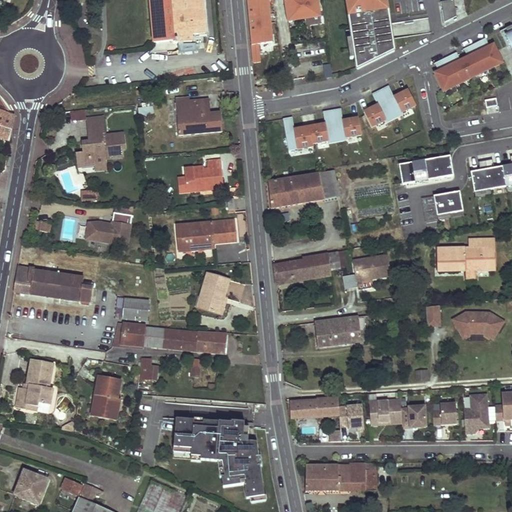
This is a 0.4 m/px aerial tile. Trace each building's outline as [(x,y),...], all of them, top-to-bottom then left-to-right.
[(148,0),(154,45),(172,43),(172,46),(190,44),(189,36),(203,34),(200,0),(148,0)] [(256,0),(248,1),(254,63),(261,62),(259,44),(273,42),(268,0),(256,0)] [(286,0),(289,19),(320,14),(317,0),(286,0)] [(355,57),(356,69),(394,51),(393,41),(387,42),(383,15),(389,14),(386,0),(346,0),(350,29),(355,57)] [(446,0),(442,1),(445,21),(457,15),(454,0),(446,0)] [(393,41),(389,14),(383,15),(387,42),(393,41)] [(511,30),(511,25),(500,31),(503,35),(506,34),(505,34),(511,30)] [(350,29),(346,30),(350,58),(355,57),(350,29)] [(439,70),(435,72),(444,91),(459,83),(504,62),(495,43),(490,45),(488,47),(484,39),(476,43),(467,47),(471,55),(468,56),(461,59),(459,61),(455,53),(447,57),(438,61),(442,69),(439,70)] [(381,89),(373,93),(379,104),(365,111),(372,126),(386,119),(387,122),(404,114),(402,111),(416,104),(409,89),(395,96),(389,85),(381,89)] [(488,114),(499,111),(495,100),(485,103),(488,114)] [(191,116),(180,116),(181,138),(225,135),(224,115),(214,116),(213,102),(191,104),(191,116)] [(191,116),(191,104),(179,104),(180,116),(191,116)] [(324,110),(326,123),(295,128),(293,116),(284,117),(289,150),(299,148),(298,145),(314,143),(329,140),(329,143),(347,139),(347,137),(362,134),(359,117),(344,120),(342,107),(333,109),(324,110)] [(15,117),(0,110),(0,137),(10,141),(15,117)] [(86,122),(85,111),(65,113),(66,124),(86,122)] [(81,155),(82,167),(95,165),(107,164),(107,160),(124,158),(123,150),(127,149),(126,137),(105,138),(104,135),(107,135),(106,120),(88,122),(90,138),(97,137),(98,143),(90,144),(83,145),(84,155),(81,155)] [(451,157),(400,166),(403,185),(455,176),(451,157)] [(481,171),(472,173),(476,194),(491,191),(509,188),(511,187),(511,157),(511,158),(511,161),(511,166),(495,169),(494,161),(480,163),(481,171)] [(205,170),(189,170),(190,178),(191,191),(205,190),(205,193),(224,192),(222,162),(208,163),(209,172),(205,173),(205,170)] [(95,165),(96,173),(108,172),(107,164),(95,165)] [(86,191),(86,174),(75,175),(75,169),(64,170),(64,185),(73,185),(73,192),(86,191)] [(328,171),(269,182),(272,209),(326,200),(323,185),(330,184),(328,171)] [(334,171),(328,171),(330,184),(323,185),(326,200),(339,197),(334,171)] [(191,191),(190,178),(178,179),(179,195),(205,193),(205,190),(191,191)] [(461,192),(435,197),(439,216),(451,214),(464,212),(461,192)] [(432,198),(422,200),(428,226),(438,224),(432,198)] [(133,216),(132,206),(114,207),(114,213),(133,216)] [(128,247),(133,216),(114,213),(112,224),(99,222),(88,223),(86,239),(128,247)] [(61,237),(73,240),(78,219),(67,217),(61,237)] [(29,229),(40,231),(42,223),(31,220),(29,229)] [(237,220),(177,225),(179,252),(215,249),(214,245),(239,242),(237,220)] [(49,233),(51,225),(42,223),(40,231),(49,233)] [(370,234),(362,236),(364,244),(372,243),(370,234)] [(495,239),(469,240),(469,248),(488,248),(488,270),(495,270),(495,239)] [(469,248),(437,249),(438,271),(466,271),(466,279),(477,278),(477,270),(488,270),(488,248),(469,248)] [(305,261),(275,266),(277,283),(330,273),(329,271),(341,268),(340,259),(339,253),(305,258),(305,261)] [(387,254),(355,260),(358,276),(359,281),(391,275),(387,254)] [(15,291),(34,295),(88,302),(91,287),(80,285),(81,276),(35,269),(35,268),(19,266),(15,291)] [(232,280),(211,274),(200,308),(220,314),(225,297),(227,297),(232,280)] [(358,276),(344,278),(346,288),(359,285),(359,281),(358,276)] [(225,297),(220,314),(225,316),(230,298),(227,297),(225,297)] [(125,300),(124,320),(147,322),(149,302),(125,300)] [(439,306),(426,308),(427,327),(440,326),(439,306)] [(504,322),(489,314),(466,313),(453,321),(464,339),(472,334),(484,334),(494,340),(504,322)] [(373,315),(358,317),(360,328),(374,326),(373,315)] [(358,317),(315,323),(318,347),(361,342),(360,328),(358,317)] [(123,324),(119,324),(116,346),(143,349),(143,346),(122,344),(123,324)] [(123,324),(122,344),(143,346),(145,331),(145,326),(123,324)] [(143,346),(225,354),(227,335),(200,334),(199,335),(145,331),(143,346)] [(57,366),(33,362),(29,387),(33,387),(32,392),(27,391),(23,390),(20,410),(31,412),(32,408),(43,410),(43,406),(55,408),(57,391),(53,391),(57,366)] [(157,381),(158,366),(151,365),(141,364),(141,368),(139,379),(157,381)] [(191,364),(190,377),(198,378),(199,365),(191,364)] [(415,371),(416,381),(428,380),(428,371),(415,371)] [(122,382),(100,378),(93,420),(119,424),(122,402),(119,401),(122,382)] [(503,406),(495,407),(496,421),(505,421),(511,420),(511,393),(502,394),(503,406)] [(472,410),(464,410),(466,434),(475,433),(474,427),(476,426),(479,429),(489,428),(487,395),(471,396),(472,410)] [(317,401),(290,403),(291,418),(340,415),(339,409),(339,398),(316,399),(317,401)] [(401,401),(370,403),(372,426),(380,426),(380,423),(390,422),(390,425),(403,424),(402,410),(401,401)] [(456,403),(441,404),(441,410),(433,411),(434,426),(458,425),(456,403)] [(340,415),(341,428),(349,427),(349,430),(358,429),(363,429),(364,429),(363,407),(339,409),(340,415)] [(427,428),(425,407),(409,408),(409,409),(402,410),(403,424),(403,429),(427,428)] [(194,421),(176,420),(174,449),(192,450),(191,457),(201,458),(200,461),(216,462),(222,463),(225,477),(220,478),(222,488),(243,485),(245,500),(249,499),(263,497),(259,467),(256,467),(255,458),(258,458),(255,447),(253,429),(232,427),(232,423),(203,421),(203,424),(194,424),(194,421)] [(74,432),(76,423),(74,422),(64,428),(63,430),(74,432)] [(341,431),(331,432),(331,443),(341,443),(341,431)] [(121,440),(117,439),(115,441),(114,447),(116,449),(120,449),(122,448),(123,442),(121,440)] [(216,462),(218,478),(220,478),(225,477),(222,463),(216,462)] [(350,466),(307,466),(306,492),(377,491),(377,464),(350,464),(350,466)] [(25,470),(16,493),(39,503),(49,480),(25,470)] [(65,488),(78,494),(81,487),(68,482),(65,488)] [(86,484),(79,498),(93,504),(99,490),(86,484)] [(112,511),(93,504),(79,498),(73,511),(112,511)]
